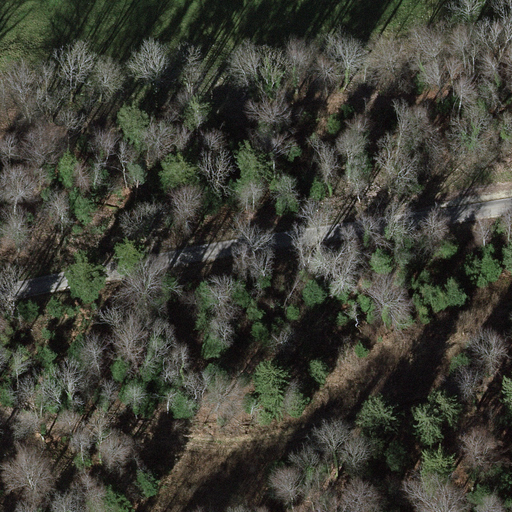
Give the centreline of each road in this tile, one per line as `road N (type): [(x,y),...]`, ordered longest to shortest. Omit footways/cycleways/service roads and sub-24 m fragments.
road 1 (unclassified): [(511,202),(179,248),(0,294)]
road 2 (track): [(0,413),(212,444),(511,390)]
